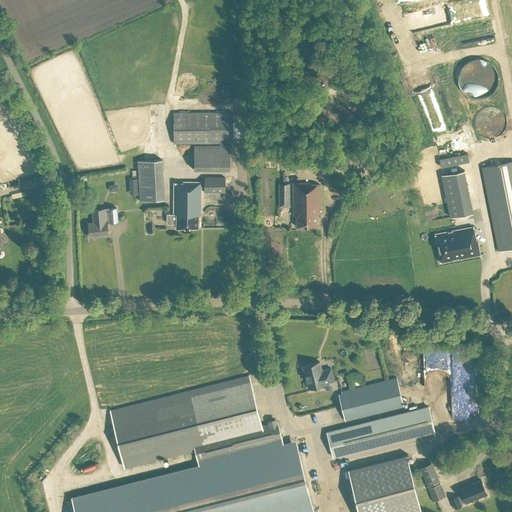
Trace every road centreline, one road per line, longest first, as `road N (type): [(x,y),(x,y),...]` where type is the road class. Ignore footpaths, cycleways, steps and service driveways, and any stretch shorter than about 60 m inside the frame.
road 1 (unclassified): [(503,326),(297,302),(70,310)]
road 2 (unclassified): [(70,310),(64,181),(0,39)]
road 3 (unclassified): [(511,445),(503,326)]
